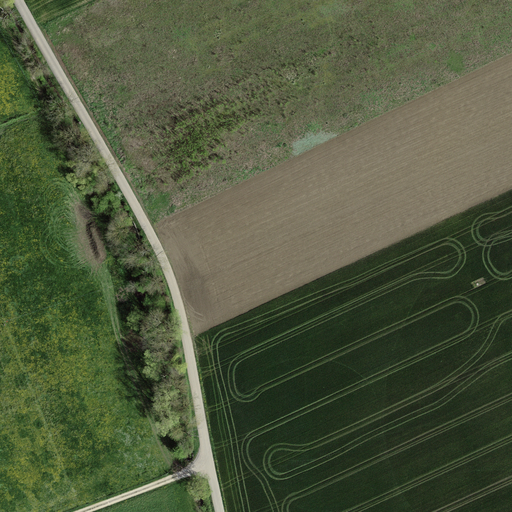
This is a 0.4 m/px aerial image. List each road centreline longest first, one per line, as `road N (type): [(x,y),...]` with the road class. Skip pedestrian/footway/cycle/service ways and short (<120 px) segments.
road 1 (unclassified): [(18,0),(169,277),(219,511)]
road 2 (track): [(79,511),(206,456)]
